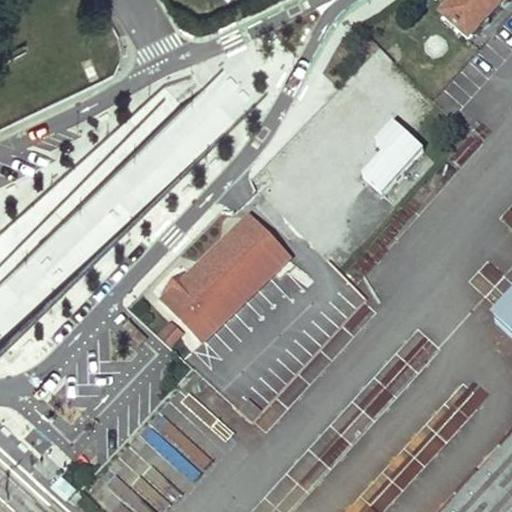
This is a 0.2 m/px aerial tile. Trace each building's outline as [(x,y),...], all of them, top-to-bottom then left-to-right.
[(510,0),(453,0),(437,18),(468,46),(510,0)] [(424,154),(393,126),(374,145),(385,155),(363,180),(383,199),(424,154)] [(164,299),(160,303),(204,348),(295,261),(250,215),(191,272),(182,263),(155,289),(164,299)] [(511,511),(511,297),(489,323),(511,344),(511,453),(458,511),(511,511)] [(249,400),(240,410),(255,422),(263,412),(249,400)]
